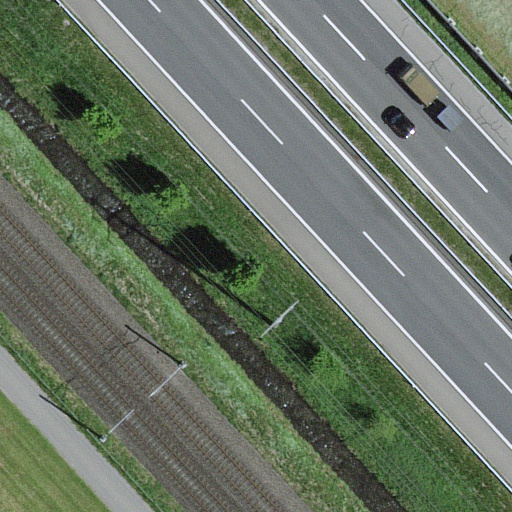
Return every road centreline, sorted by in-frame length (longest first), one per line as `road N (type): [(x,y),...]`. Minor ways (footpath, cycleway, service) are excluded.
road 1 (motorway): [(147,0),(511,393)]
road 2 (motorway): [(511,223),(305,0)]
road 3 (track): [(0,365),(135,511)]
